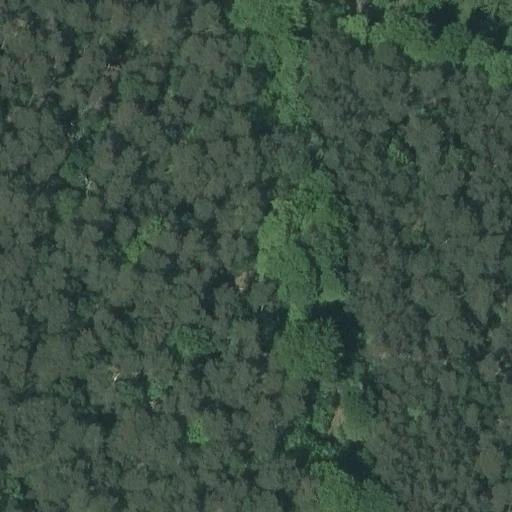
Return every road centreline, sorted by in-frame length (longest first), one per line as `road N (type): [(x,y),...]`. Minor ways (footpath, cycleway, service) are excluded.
road 1 (track): [(332,511),(230,0)]
road 2 (track): [(511,58),(357,0)]
